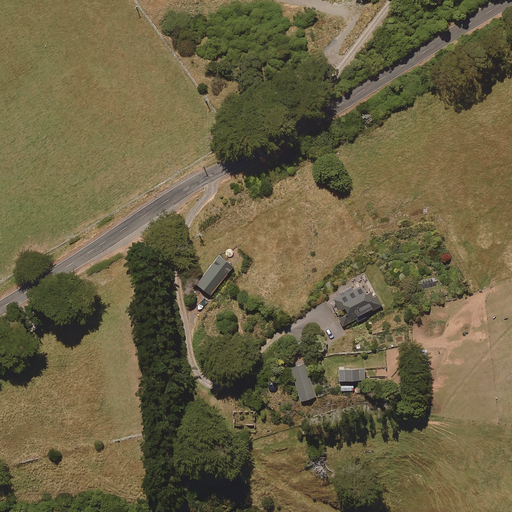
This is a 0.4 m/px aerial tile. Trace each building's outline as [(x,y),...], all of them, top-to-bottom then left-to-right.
[(216,254),(214,253),(212,255),(213,257),(194,279),(209,292),(234,263),(219,250),(216,254)] [(360,281),(331,293),(337,308),(335,309),(341,323),(372,311),(371,309),(381,305),(373,286),(364,290),(360,281)] [(428,366),(427,348),(416,349),(417,367),(428,366)] [(312,394),(303,360),(290,364),(299,397),(312,394)] [(364,376),(363,365),(337,366),(338,378),(364,376)]
